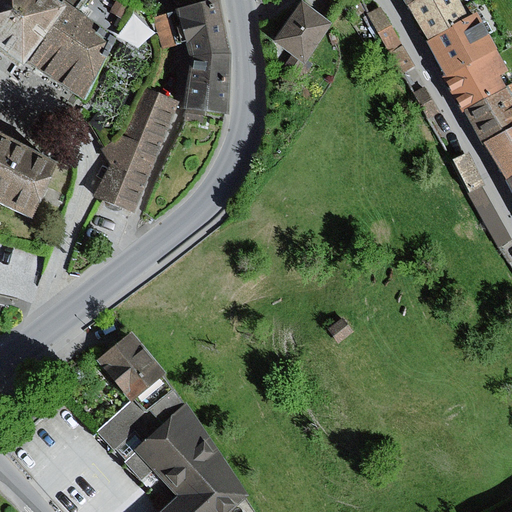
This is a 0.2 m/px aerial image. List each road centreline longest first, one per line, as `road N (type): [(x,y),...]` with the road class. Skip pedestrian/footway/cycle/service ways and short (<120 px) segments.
road 1 (secondary): [(70,303),(195,212),(220,182),(249,85),(238,0)]
road 2 (residential): [(0,92),(64,116),(85,148),(88,163),(57,266),(70,303)]
road 3 (residential): [(511,225),(415,47),(380,0)]
